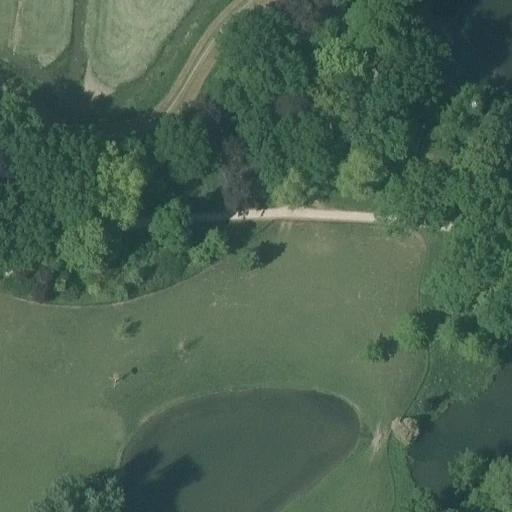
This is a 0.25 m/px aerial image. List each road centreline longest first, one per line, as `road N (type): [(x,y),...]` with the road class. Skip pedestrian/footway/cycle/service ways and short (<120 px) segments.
road 1 (track): [(286,214),(79,233),(0,276)]
road 2 (track): [(286,214),(326,168),(367,91),(389,0)]
road 3 (track): [(511,243),(409,223),(286,214)]
